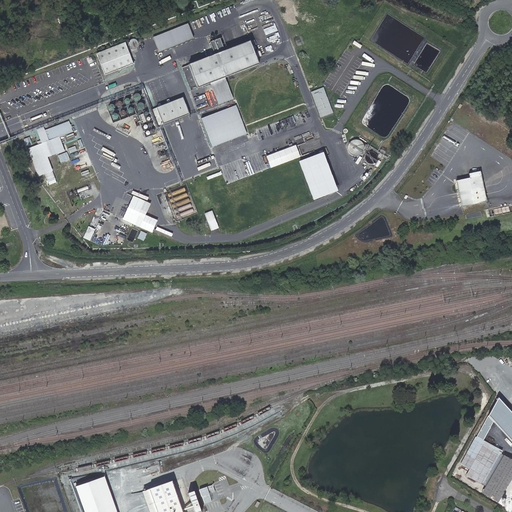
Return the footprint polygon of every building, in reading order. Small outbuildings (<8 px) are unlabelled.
[(189,23),(154,37),(159,51),(194,38),(189,23)] [(221,38),(212,42),(216,54),(226,51),(221,38)] [(189,65),(198,88),(211,83),(226,77),(259,64),(249,42),(189,65)] [(133,64),(125,43),(96,54),(104,75),(133,64)] [(226,77),(211,83),(219,105),(234,99),(226,77)] [(324,87),(312,91),(321,117),(333,113),(324,87)] [(183,97),(156,108),(163,124),(189,114),(183,97)] [(237,105),(202,118),(213,146),(248,133),(237,105)] [(59,137),(73,131),(69,121),(45,130),(43,127),(36,130),(42,143),(28,149),(39,176),(53,171),(48,157),(58,154),(55,147),(62,144),(59,137)] [(356,140),(353,140),(350,141),(349,144),(348,146),(347,149),(348,151),(349,153),(352,155),(354,156),(357,156),(359,155),(361,154),(363,152),(364,149),(364,146),(363,144),(361,141),(358,140),(356,140)] [(296,145),(267,156),(271,167),(301,156),(296,145)] [(314,200),(340,192),(327,152),(301,161),(314,200)] [(375,154),(374,152),(372,152),(370,152),(368,152),(366,153),(365,155),(365,157),(365,159),(366,161),(367,163),(369,164),(371,164),(373,163),(375,162),(376,161),(377,159),(377,157),(377,155),(375,154)] [(469,180),(456,182),(461,208),(486,203),(479,173),(468,175),(469,180)] [(186,182),(164,191),(175,220),(197,211),(186,182)] [(152,203),(134,195),(122,220),(153,233),(158,220),(146,215),(152,203)] [(511,206),(487,212),(489,218),(511,213),(511,206)] [(218,226),(211,209),(204,212),(210,229),(218,226)] [(146,234),(141,231),(138,238),(144,240),(146,234)] [(511,412),(499,398),(478,436),(485,439),(494,421),(511,440),(511,412)] [(467,476),(485,485),(504,451),(476,436),(461,464),(470,470),(467,476)] [(511,480),(511,459),(506,455),(483,492),(498,502),(511,480)] [(119,511),(107,475),(78,485),(86,511),(119,511)] [(184,511),(173,481),(144,491),(151,511),(184,511)] [(204,503),(213,501),(211,493),(215,492),(213,485),(200,489),(204,503)]
